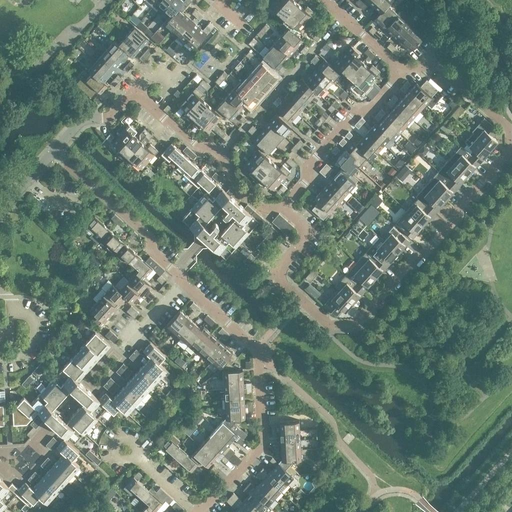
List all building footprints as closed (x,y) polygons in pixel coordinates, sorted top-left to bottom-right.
[(158,0),(156,2),(163,9),(171,0),(158,0)] [(183,0),(171,0),(163,9),(170,15),(164,22),(177,7),(184,0),(183,0)] [(277,12),(284,18),(290,11),(278,0),(273,0),(266,8),(274,15),(277,12)] [(278,0),(290,11),(297,3),(293,0),(278,0)] [(377,0),(373,6),(380,12),(387,4),(387,5),(391,0),(377,0)] [(304,9),(297,3),(290,11),(305,24),(315,13),(307,6),(304,9)] [(380,12),(377,15),(373,19),(381,26),(387,18),(391,21),(397,14),(387,5),(387,4),(380,12)] [(177,7),(164,22),(171,29),(185,14),(177,7)] [(305,24),(290,11),(284,18),(290,24),(288,27),(296,34),(305,24)] [(185,14),(171,29),(178,35),(192,20),(185,14)] [(387,18),(381,26),(391,35),(404,20),(397,14),(391,21),(387,18)] [(192,20),(178,35),(185,42),(199,27),(192,20)] [(404,20),(391,35),(398,42),(405,34),(408,37),(415,30),(404,20)] [(199,27),(185,42),(193,48),(206,33),(214,26),(209,22),(202,30),(199,27)] [(269,28),(265,24),(261,29),(265,33),(269,28)] [(134,26),(127,33),(135,40),(131,44),(139,50),(149,39),(134,26)] [(373,35),(376,30),(372,26),(368,30),(373,35)] [(288,27),(281,34),(296,48),(303,40),(296,34),(288,27)] [(265,33),(261,29),(256,34),(260,38),(265,33)] [(378,39),(382,35),(376,30),(373,35),(378,39)] [(405,34),(398,42),(409,51),(422,37),(415,30),(408,37),(405,34)] [(127,33),(118,44),(129,54),(128,55),(132,58),(139,50),(131,44),(135,40),(127,33)] [(281,34),(275,42),(290,55),(296,48),(281,34)] [(232,53),(238,46),(224,35),(218,42),(232,53)] [(257,42),(253,38),(248,43),(252,47),(257,42)] [(114,40),(108,48),(122,61),(128,55),(129,54),(118,44),(114,40)] [(275,42),(269,49),(283,62),(290,55),(275,42)] [(350,45),(341,56),(355,69),(362,62),(355,56),(358,52),(350,45)] [(300,51),(302,53),(304,55),(308,50),(304,46),(300,51)] [(396,56),(400,51),(394,46),(391,51),(396,56)] [(122,61),(108,48),(101,55),(116,68),(122,61)] [(147,57),(152,51),(148,48),(143,54),(147,57)] [(269,49),(262,56),(277,70),(283,62),(269,49)] [(116,68),(101,55),(95,62),(110,75),(116,68)] [(319,59),(317,57),(315,55),(310,60),(314,64),(319,59)] [(355,69),(341,56),(332,66),(331,67),(339,73),(342,70),(349,77),(355,69)] [(331,67),(332,66),(325,60),(318,67),(333,81),(339,73),(331,67)] [(110,75),(95,62),(88,70),(92,73),(92,72),(103,83),(104,82),(110,75)] [(369,68),(362,62),(355,69),(370,82),(380,72),(372,65),(369,68)] [(277,76),(262,63),(256,70),(271,84),(277,76)] [(333,81),(318,67),(311,75),(326,88),(333,81)] [(370,82),(355,69),(349,77),(356,83),(353,86),(360,93),(370,82)] [(271,84),(256,70),(249,78),(264,91),(271,84)] [(223,80),(227,75),(223,71),(219,76),(223,80)] [(107,86),(104,82),(103,83),(92,72),(92,73),(86,79),(82,76),(75,84),(90,97),(97,90),(100,93),(107,86)] [(326,88),(311,75),(305,81),(305,82),(316,92),(319,95),(326,88)] [(223,80),(219,76),(214,81),(218,85),(223,80)] [(264,91),(249,78),(243,85),(258,98),(264,91)] [(305,82),(305,81),(301,78),(295,85),(310,99),(316,92),(305,82)] [(416,83),(410,90),(425,104),(437,89),(426,79),(420,86),(416,83)] [(258,98),(243,85),(239,82),(233,88),(237,91),(236,92),(248,102),(247,102),(251,106),(258,98)] [(365,93),(371,99),(379,90),(373,84),(365,93)] [(310,99),(295,85),(288,93),(303,106),(310,99)] [(195,87),(186,98),(200,111),(207,103),(200,97),(203,94),(195,87)] [(233,88),(226,96),(234,103),(230,106),(238,113),(247,102),(248,102),(236,92),(237,91),(233,88)] [(343,99),(348,94),(344,90),(339,95),(343,99)] [(425,104),(410,90),(403,97),(418,111),(425,104)] [(303,106),(288,93),(282,100),(297,113),(303,106)] [(98,104),(102,100),(96,95),(93,99),(98,104)] [(226,96),(217,107),(224,114),(231,120),(238,113),(230,106),(234,103),(226,96)] [(418,111),(403,97),(397,105),(412,118),(418,111)] [(200,111),(186,98),(179,105),(186,112),(183,115),(191,122),(200,111)] [(297,113),(282,100),(275,107),(290,120),(297,113)] [(334,109),(339,103),(335,100),(330,105),(334,109)] [(207,103),(200,111),(215,124),(224,114),(217,107),(216,107),(214,110),(207,103)] [(412,118),(397,105),(391,112),(405,125),(412,118)] [(460,105),(451,115),(456,119),(464,110),(460,105)] [(215,124),(200,111),(191,122),(198,128),(201,125),(208,131),(212,127),(215,124)] [(405,125),(391,112),(384,119),(399,132),(405,125)] [(305,120),(315,130),(322,123),(318,119),(311,113),(305,120)] [(291,127),(276,114),(269,121),(284,135),(291,127)] [(472,133),(475,136),(475,137),(489,150),(497,141),(492,136),(498,130),(488,121),(484,117),(472,131),(472,133)] [(399,132),(384,119),(378,126),(390,137),(392,140),(399,132)] [(284,135),(269,121),(263,128),(270,135),(267,139),(275,145),(284,135)] [(440,127),(443,129),(443,130),(447,134),(452,128),(448,124),(447,125),(444,122),(440,127)] [(378,126),(375,123),(368,131),(383,144),(390,137),(378,126)] [(128,124),(119,135),(133,148),(148,132),(148,131),(145,128),(141,132),(142,133),(140,134),(140,137),(142,138),(140,141),(133,135),(136,131),(128,124)] [(215,124),(212,127),(215,129),(214,130),(226,141),(230,137),(215,124)] [(256,129),(254,127),(252,125),(247,130),(251,134),(256,129)] [(270,135),(263,128),(253,140),(260,146),(268,153),(275,145),(267,139),(270,135)] [(133,148),(148,161),(158,151),(150,144),(147,147),(144,145),(149,139),(152,135),(148,131),(148,132),(133,148)] [(383,144),(368,131),(362,138),(377,151),(383,144)] [(110,133),(106,137),(104,135),(100,140),(104,143),(108,139),(110,141),(114,137),(110,133)] [(475,137),(475,136),(472,133),(464,142),(474,150),(470,154),(480,163),(483,159),(482,158),(489,150),(475,137)] [(133,148),(119,135),(112,142),(119,149),(116,152),(116,153),(124,159),(133,148)] [(342,146),(346,141),(342,138),(338,143),(342,146)] [(377,151),(362,138),(356,145),(367,155),(367,156),(370,159),(377,151)] [(299,148),(303,143),(299,139),(295,144),(299,148)] [(356,145),(352,142),(346,149),(353,156),(350,159),(358,166),(367,156),(367,155),(356,145)] [(215,182),(171,143),(161,154),(169,161),(172,158),(186,170),(183,174),(198,187),(201,184),(208,190),(182,219),(197,232),(230,195),(215,182)] [(299,148),(295,144),(290,149),(294,153),(299,148)] [(196,155),(186,146),(182,150),(192,159),(196,155)] [(260,146),(251,156),(266,169),(272,162),(265,156),(268,153),(260,146)] [(335,154),(339,149),(335,146),(331,151),(335,154)] [(449,158),(453,161),(467,174),(475,166),(476,167),(480,163),(470,154),(461,146),(449,158)] [(148,161),(133,148),(124,159),(131,166),(134,162),(141,169),(148,161)] [(358,166),(350,159),(353,156),(346,149),(336,160),(344,167),(351,173),(358,166)] [(266,169),(251,156),(244,164),(251,170),(248,173),(256,180),(266,169)] [(438,171),(447,179),(457,188),(461,184),(460,183),(467,174),(453,161),(449,158),(438,171)] [(279,168),(272,162),(266,169),(280,183),(290,172),(282,165),(279,168)] [(407,183),(416,171),(405,163),(396,175),(407,183)] [(326,171),(322,167),(319,171),(327,178),(330,174),(326,171)] [(351,173),(344,167),(341,170),(340,170),(333,177),(348,190),(355,183),(351,179),(354,176),(351,173)] [(280,183),(266,169),(256,180),(263,187),(266,183),(274,190),(280,183)] [(427,183),(431,187),(444,199),(452,191),(453,192),(457,188),(447,179),(438,171),(427,183)] [(220,177),(215,172),(211,176),(217,181),(220,177)] [(348,190),(333,177),(327,184),(342,198),(348,190)] [(444,199),(431,187),(427,183),(416,196),(418,198),(418,197),(425,204),(435,213),(438,209),(437,207),(444,199)] [(342,198),(327,184),(321,191),(336,205),(342,198)] [(336,205),(321,191),(314,199),(318,202),(311,209),(323,219),(336,205)] [(373,206),(379,199),(375,195),(368,202),(373,206)] [(418,198),(407,210),(422,224),(430,216),(431,217),(435,213),(425,204),(418,197),(418,198)] [(225,219),(239,203),(235,200),(221,215),(225,219)] [(258,221),(251,214),(244,208),(235,217),(250,231),(258,221)] [(277,231),(254,210),(251,214),(258,221),(270,232),(256,247),(260,251),(277,231)] [(415,233),(422,224),(407,210),(395,223),(412,238),(416,234),(415,233)] [(287,235),(294,227),(278,213),(271,221),(287,235)] [(115,222),(119,218),(114,214),(110,218),(115,222)] [(84,227),(92,233),(90,236),(97,243),(99,240),(109,229),(94,216),(84,227)] [(250,231),(235,217),(227,226),(242,240),(250,231)] [(206,240),(218,226),(214,223),(202,237),(206,240)] [(242,240),(227,226),(219,235),(234,249),(242,240)] [(390,233),(384,240),(384,241),(397,253),(404,244),(406,245),(409,241),(393,226),(388,231),(390,233)] [(124,242),(109,229),(99,240),(114,253),(124,242)] [(234,249),(219,235),(211,245),(225,258),(234,249)] [(368,249),(377,257),(387,266),(391,262),(390,261),(397,253),(384,241),(384,240),(379,236),(368,249)] [(131,263),(138,255),(124,242),(114,253),(120,259),(118,262),(126,269),(131,263)] [(368,249),(357,262),(375,278),(382,270),(383,271),(387,266),(377,257),(368,249)] [(243,261),(247,264),(247,265),(254,257),(250,253),(243,261)] [(149,256),(145,261),(138,255),(131,263),(138,269),(135,272),(143,279),(153,269),(160,275),(156,279),(161,283),(165,279),(160,275),(164,270),(149,256)] [(375,278),(357,262),(345,274),(355,282),(355,283),(364,291),(368,287),(367,286),(375,278)] [(314,268),(305,278),(310,282),(318,272),(314,268)] [(143,279),(135,272),(129,280),(136,286),(133,290),(141,296),(151,285),(143,279)] [(334,287),(337,290),(338,290),(352,303),(360,294),(361,295),(364,291),(355,283),(355,282),(345,274),(334,287)] [(129,280),(122,288),(120,290),(119,290),(127,297),(127,298),(134,304),(141,296),(133,290),(136,286),(129,280)] [(317,296),(321,291),(310,282),(306,287),(317,296)] [(113,283),(106,291),(113,298),(110,301),(118,308),(127,298),(127,297),(119,290),(120,290),(113,283)] [(344,311),(352,303),(338,290),(337,290),(324,304),(337,316),(343,309),(344,311)] [(113,298),(106,291),(96,302),(111,315),(118,308),(110,301),(113,298)] [(146,295),(151,299),(154,295),(150,291),(146,295)] [(139,302),(144,307),(148,303),(142,298),(139,302)] [(111,315),(96,302),(90,309),(97,315),(94,319),(101,326),(111,315)] [(130,315),(135,309),(131,306),(126,311),(130,315)] [(134,318),(139,313),(135,309),(130,315),(134,318)] [(180,310),(166,325),(174,332),(187,317),(180,310)] [(187,317),(174,332),(181,338),(194,323),(187,317)] [(194,323),(181,338),(188,344),(191,342),(201,329),(194,323)] [(194,352),(198,348),(211,333),(203,326),(201,329),(191,342),(188,344),(187,345),(194,352)] [(109,330),(105,335),(109,338),(113,333),(109,330)] [(95,332),(85,343),(100,356),(110,345),(95,332)] [(113,333),(109,338),(113,342),(117,337),(113,333)] [(211,333),(198,348),(205,354),(218,339),(211,333)] [(218,339),(205,354),(212,361),(225,346),(218,339)] [(85,343),(79,350),(93,363),(100,356),(85,343)] [(150,343),(143,350),(150,357),(151,356),(158,363),(159,363),(165,356),(150,343)] [(225,346),(212,361),(223,370),(230,362),(226,359),(229,356),(234,360),(238,357),(225,346)] [(145,357),(138,351),(136,349),(129,357),(138,365),(145,357)] [(79,350),(72,358),(87,371),(93,363),(79,350)] [(150,357),(144,364),(159,377),(166,369),(159,363),(158,363),(151,356),(150,357)] [(230,362),(223,370),(223,379),(243,378),(242,368),(237,369),(231,364),(234,360),(229,356),(226,359),(230,362)] [(78,381),(87,371),(72,358),(63,368),(78,381)] [(41,361),(33,370),(37,374),(46,365),(41,361)] [(116,371),(118,374),(125,379),(132,371),(123,363),(116,371)] [(144,364),(138,371),(153,384),(159,377),(144,364)] [(63,368),(49,384),(40,394),(54,407),(78,381),(63,368)] [(138,371),(131,378),(146,391),(153,384),(138,371)] [(29,375),(21,384),(25,388),(33,379),(29,375)] [(140,398),(125,385),(122,389),(119,386),(110,377),(107,381),(134,405),(140,398)] [(131,378),(125,385),(140,398),(146,391),(131,378)] [(243,378),(223,379),(224,389),(243,388),(243,378)] [(134,405),(107,381),(103,386),(106,388),(115,397),(112,399),(120,406),(120,407),(127,413),(134,405)] [(83,386),(76,394),(79,397),(87,389),(83,386)] [(243,388),(224,389),(224,399),(244,398),(243,388)] [(99,400),(106,407),(113,414),(120,407),(120,406),(112,399),(105,392),(99,400)] [(92,393),(83,403),(59,430),(74,443),(106,407),(99,400),(92,393)] [(38,411),(43,416),(45,418),(54,407),(40,394),(31,403),(24,397),(17,405),(12,405),(13,424),(26,424),(38,411)] [(244,398),(224,399),(225,408),(244,407),(244,398)] [(244,407),(225,408),(225,418),(233,425),(239,418),(245,417),(245,413),(253,412),(252,407),(247,407),(244,407)] [(201,415),(199,413),(192,419),(196,422),(198,420),(197,419),(201,415)] [(57,414),(50,422),(54,426),(61,417),(57,414)] [(42,420),(41,419),(37,416),(30,424),(35,428),(42,420)] [(225,418),(216,428),(230,442),(237,434),(230,428),(233,425),(225,418)] [(279,421),(279,431),(299,430),(299,420),(279,421)] [(230,442),(216,428),(209,436),(217,442),(214,446),(221,453),(230,442)] [(299,430),(279,431),(280,440),(300,439),(299,430)] [(162,445),(176,458),(183,450),(176,444),(180,441),(172,434),(162,445)] [(209,436),(200,445),(200,446),(214,460),(221,453),(214,446),(217,442),(209,436)] [(241,445),(245,441),(239,436),(236,441),(241,445)] [(58,441),(55,438),(53,437),(46,445),(51,449),(58,441)] [(64,439),(56,447),(64,454),(64,453),(72,460),(78,453),(64,439)] [(300,439),(280,440),(280,450),(300,449),(300,439)] [(214,460),(200,446),(193,453),(201,460),(201,461),(208,467),(214,460)] [(229,458),(235,452),(230,447),(224,454),(229,458)] [(300,449),(280,450),(281,459),(289,466),(295,459),(301,459),(300,449)] [(97,464),(98,463),(101,460),(89,450),(85,454),(97,464)] [(190,457),(183,450),(176,458),(191,471),(201,461),(201,460),(193,453),(190,457)] [(64,454),(58,460),(73,473),(72,460),(64,453),(64,454)] [(229,458),(224,454),(220,459),(225,463),(229,458)] [(47,457),(40,465),(44,468),(51,460),(47,457)] [(163,463),(173,472),(176,468),(166,459),(163,463)] [(289,466),(281,459),(271,470),(286,483),(293,476),(293,475),(296,472),(289,466)] [(58,460),(51,467),(66,481),(73,473),(58,460)] [(210,469),(215,474),(219,469),(214,465),(210,469)] [(51,467),(45,475),(60,488),(66,481),(51,467)] [(286,483),(271,470),(265,477),(280,490),(286,483)] [(35,471),(28,479),(32,483),(39,475),(36,472),(35,471)] [(134,491),(141,497),(148,490),(137,480),(142,475),(138,472),(124,488),(131,495),(134,491)] [(45,475),(38,482),(53,495),(60,488),(45,475)] [(280,490),(265,477),(258,484),(273,498),(280,490)] [(0,511),(16,494),(8,487),(0,479),(0,511)] [(12,483),(8,487),(16,494),(30,507),(39,496),(40,496),(32,489),(25,482),(19,489),(12,483)] [(32,489),(40,496),(39,496),(47,503),(53,495),(38,482),(32,489)] [(273,498),(258,484),(252,491),(267,505),(273,498)] [(151,487),(148,490),(141,497),(148,504),(145,507),(151,511),(154,511),(165,501),(169,504),(173,499),(160,487),(156,491),(151,487)] [(267,505),(252,491),(246,499),(261,511),(260,511),(269,511),(272,509),(267,505)] [(226,501),(232,506),(234,508),(241,500),(233,493),(226,501)] [(260,511),(261,511),(246,499),(239,506),(246,511),(260,511)]
